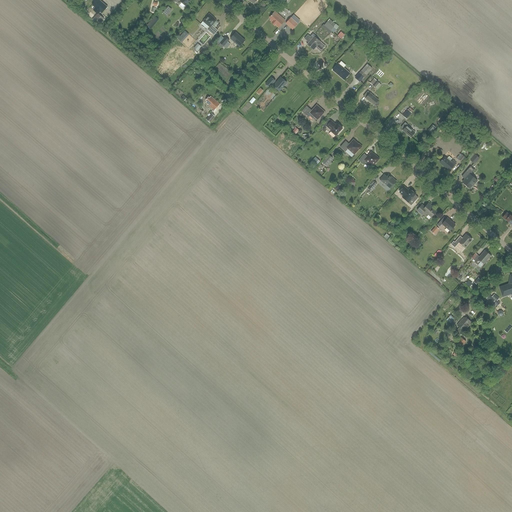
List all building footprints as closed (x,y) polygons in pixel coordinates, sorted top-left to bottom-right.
[(108,7),(99,0),(96,0),(92,5),(95,8),(93,10),(97,14),(98,14),(100,12),(102,13),(108,7)] [(168,6),(162,13),(166,16),(172,10),(168,6)] [(274,11),(269,17),(271,18),(270,20),(272,22),(271,22),(274,25),(275,24),(278,27),(285,20),(274,11)] [(98,26),(104,19),(98,14),(97,14),(92,20),(98,26)] [(216,20),(212,17),(212,16),(209,14),(206,17),(207,17),(203,21),(209,26),(207,29),(214,35),(218,31),(212,25),(216,20)] [(285,20),(290,25),(294,20),(289,16),(285,20)] [(329,19),(322,27),(330,33),(331,31),(330,30),(333,27),(336,30),(338,27),(329,19)] [(239,47),(244,41),(235,33),(230,39),(239,47)] [(308,34),(304,39),(308,43),(307,44),(312,49),(314,46),(315,47),(316,46),(320,50),(325,46),(314,37),(315,36),(313,34),(310,36),(308,34)] [(221,48),(228,40),(224,37),(224,38),(221,36),(215,43),(221,48)] [(344,80),(349,74),(338,64),(332,70),(344,80)] [(367,64),(355,78),(360,82),(372,68),(367,64)] [(280,77),(273,86),(279,91),(286,83),(280,77)] [(187,78),(178,88),(184,93),(193,83),(187,78)] [(270,89),(276,82),(272,78),(265,85),(270,89)] [(381,85),(374,79),(370,83),(377,90),(381,85)] [(377,101),(378,100),(377,100),(369,93),(370,93),(369,93),(367,91),(363,96),(365,98),(373,105),(373,106),(374,105),(375,106),(376,106),(377,105),(378,104),(378,103),(378,102),(377,101)] [(208,106),(214,111),(220,104),(211,97),(209,99),(208,98),(206,101),(207,101),(206,103),(208,105),(208,106)] [(317,119),(324,112),(316,105),(311,110),(308,108),(304,113),(308,117),(309,116),(312,119),(314,117),(317,119)] [(402,116),(406,119),(415,109),(411,105),(402,116)] [(209,123),(215,117),(211,114),(206,120),(209,123)] [(331,121),(326,126),(330,130),(330,131),(335,136),(342,128),(336,123),(335,125),(331,121)] [(410,137),(414,132),(406,125),(407,124),(404,122),(400,127),(403,129),(402,130),(410,137)] [(359,145),(353,140),(349,145),(346,141),(340,147),(345,152),(348,149),(354,155),(359,150),(362,147),(359,144),(359,145)] [(376,156),(371,152),(367,157),(364,154),(359,161),(363,165),(366,162),(372,167),(376,163),(380,159),(376,156)] [(461,162),(465,158),(460,154),(457,158),(461,162)] [(475,154),(470,160),(473,163),(479,158),(475,154)] [(331,159),(328,156),(322,164),(325,166),(331,159)] [(452,159),(449,157),(447,159),(445,157),(440,163),(450,171),(457,164),(453,160),(451,162),(450,161),(452,159)] [(470,166),(462,176),(465,179),(462,182),(470,188),(477,180),(470,175),(474,170),(470,166)] [(384,174),(379,180),(382,182),(383,181),(391,188),(396,182),(391,178),(392,177),(388,174),(386,176),(384,174)] [(403,186),(399,192),(403,196),(401,197),(408,203),(415,194),(409,188),(408,190),(403,186)] [(422,204),(417,210),(422,214),(424,211),(431,217),(436,211),(431,206),(428,203),(425,207),(422,204)] [(506,213),(502,218),(505,221),(506,220),(511,225),(511,224),(511,217),(510,215),(509,216),(506,213)] [(441,220),(437,224),(440,226),(442,224),(450,231),(455,224),(447,218),(443,222),(441,220)] [(455,248),(458,244),(460,242),(465,247),(472,239),(467,234),(466,234),(462,238),(460,236),(455,242),(454,241),(451,244),(455,248)] [(491,255),(485,250),(479,257),(477,255),(473,260),(475,262),(475,263),(478,265),(481,261),(484,264),(491,255)] [(511,274),(510,275),(508,284),(499,287),(503,297),(511,294),(511,295),(511,297),(511,298),(511,274)] [(499,298),(498,298),(494,294),(492,297),(489,295),(486,299),(492,303),(490,305),(494,308),(496,305),(498,306),(501,303),(499,302),(497,301),(499,298)] [(455,324),(458,321),(451,315),(446,320),(451,324),(453,326),(455,324)] [(462,320),(458,326),(464,332),(472,322),(466,318),(465,319),(464,318),(463,320),(462,320)] [(466,345),(468,343),(461,337),(456,343),(461,347),(464,344),(466,345)]
